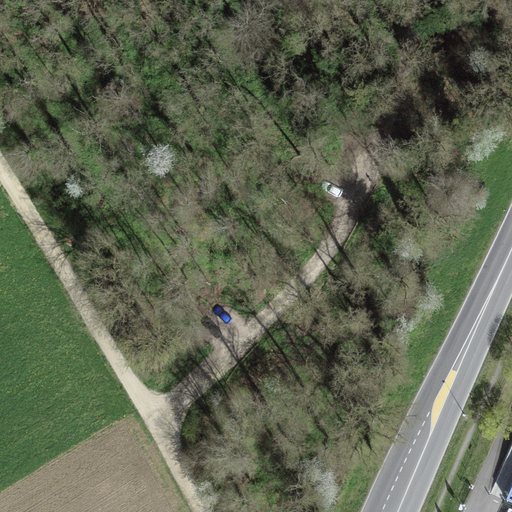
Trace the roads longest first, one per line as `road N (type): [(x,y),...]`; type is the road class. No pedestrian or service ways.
road 1 (track): [(156,420),(300,276),(350,208),(386,134),(418,0)]
road 2 (unclassified): [(0,166),(208,511)]
road 3 (primary): [(511,246),(392,511)]
